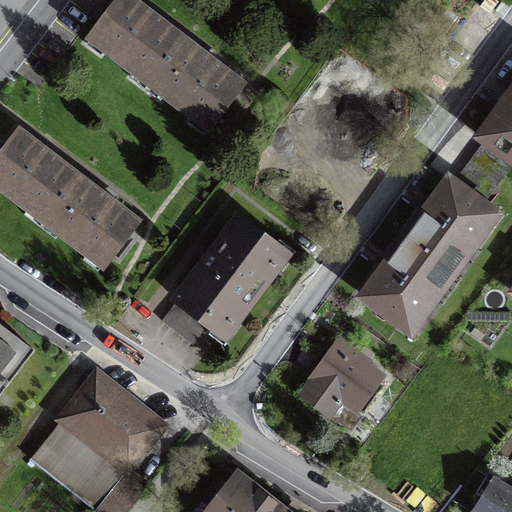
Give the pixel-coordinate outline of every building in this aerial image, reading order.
[(243,85),(214,63),(153,17),(131,0),(116,0),(89,37),(209,129),(243,85)] [(487,142),(471,163),(498,182),(511,163),(511,92),(480,137),(487,142)] [(48,152),(17,129),(0,150),(0,187),(105,267),(140,222),(109,199),(48,152)] [(406,237),(452,270),(471,243),(476,246),(489,229),(484,226),(494,212),(483,204),(498,182),(471,163),(456,184),(449,178),(406,237)] [(281,248),(240,218),(177,301),(218,333),(227,322),(231,325),(278,264),(272,260),(281,248)] [(452,270),(406,237),(363,296),(409,329),(418,315),(423,319),(436,301),(432,298),(452,270)] [(0,393),(27,359),(0,336),(0,393)] [(365,359),(338,339),(298,394),(345,427),(383,376),(364,362),(365,359)] [(162,425),(97,374),(61,419),(75,430),(57,453),(45,444),(32,460),(30,458),(29,459),(95,510),(162,425)] [(237,475),(208,511),(292,511),(293,511),(281,501),(277,506),(237,475)] [(511,511),(511,489),(492,478),(472,511),(511,511)]
